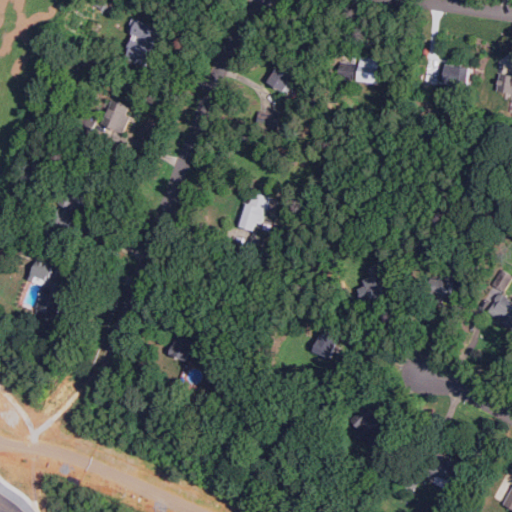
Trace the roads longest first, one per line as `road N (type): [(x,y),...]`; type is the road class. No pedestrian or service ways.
road 1 (residential): [(105,364),(223,62),(264,0)]
road 2 (residential): [(511,11),(429,372)]
